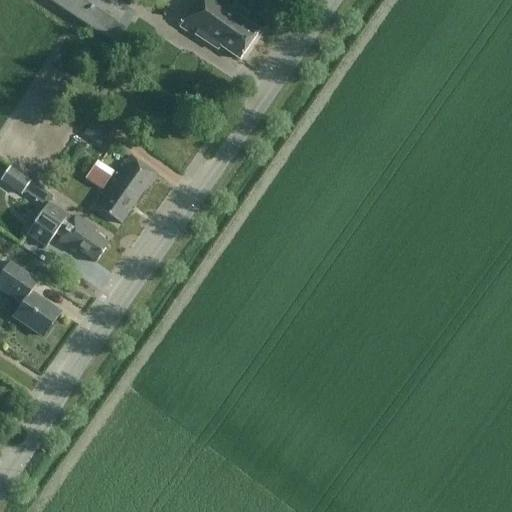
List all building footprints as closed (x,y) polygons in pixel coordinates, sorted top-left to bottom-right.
[(48,0),(115,44),(135,15),(112,0),(48,0)] [(237,0),(197,0),(179,27),(195,37),(196,36),(218,50),(220,47),(240,60),(259,32),(239,18),(244,11),(235,5),(237,0)] [(84,136),(99,147),(112,129),(96,118),(84,136)] [(137,203),(139,204),(146,194),(144,192),(156,175),(130,157),(111,186),(112,187),(97,208),(121,225),(137,203)] [(94,167),(86,179),(102,190),(111,178),(94,167)] [(1,182),(21,196),(31,182),(11,168),(1,182)] [(68,217),(49,204),(36,222),(57,235),(61,238),(58,242),(75,254),(77,250),(96,263),(108,244),(94,234),(97,231),(76,217),(74,221),(68,217)] [(14,317),(44,337),(60,314),(31,294),(39,283),(10,263),(0,276),(0,291),(22,306),(14,317)]
